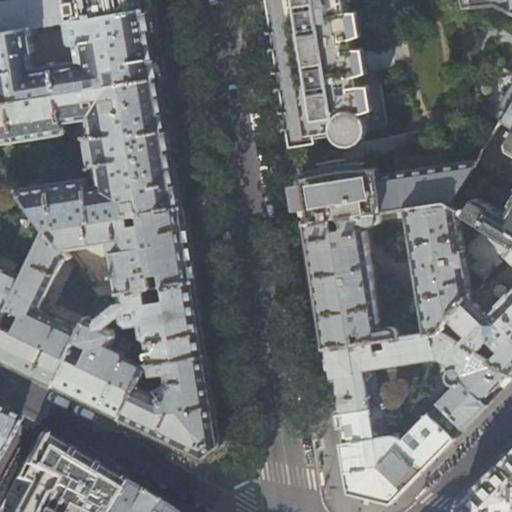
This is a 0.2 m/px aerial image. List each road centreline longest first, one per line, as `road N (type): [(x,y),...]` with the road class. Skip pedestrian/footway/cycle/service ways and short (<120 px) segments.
road 1 (tertiary): [(290,511),(212,0)]
road 2 (residential): [(250,511),(0,389)]
road 3 (residential): [(511,417),(419,511)]
